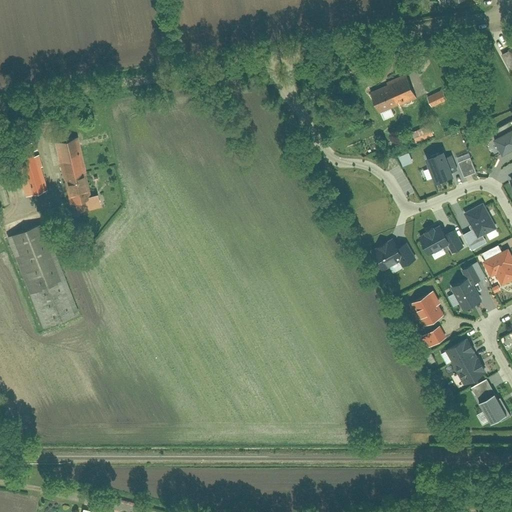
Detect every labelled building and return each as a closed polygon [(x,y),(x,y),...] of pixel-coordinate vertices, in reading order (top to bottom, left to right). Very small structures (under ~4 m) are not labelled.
[(413,46),(416,57),(430,53),(427,42),(413,46)] [(511,47),(500,54),(509,71),(511,69),(511,47)] [(371,91),(379,112),(380,112),(383,120),(395,116),(392,107),(415,98),(407,78),(371,91)] [(428,95),(432,106),(448,100),(443,89),(428,95)] [(498,133),(492,136),(501,153),(511,146),(511,118),(495,127),(498,133)] [(416,133),(419,141),(433,135),(430,127),(416,133)] [(79,137),(55,143),(71,214),(104,207),(101,193),(92,195),(79,137)] [(14,148),(26,194),(48,189),(35,142),(14,148)] [(442,148),(424,154),(434,180),(451,173),(450,171),(456,168),(450,153),(445,155),(442,148)] [(470,156),(458,161),(463,175),(476,170),(470,156)] [(472,247),(481,243),(477,235),(494,226),(481,202),(464,211),(473,227),(464,232),(472,247)] [(450,250),(462,245),(454,227),(443,232),(439,223),(417,233),(427,253),(447,244),(450,250)] [(9,238),(43,328),(79,315),(45,225),(9,238)] [(401,265),(415,257),(406,240),(396,244),(392,236),(384,240),(383,238),(378,240),(370,245),(383,269),(398,261),(401,265)] [(484,258),(481,259),(488,274),(493,271),(499,283),(511,277),(511,256),(507,246),(500,249),(497,243),(481,251),(484,258)] [(449,285),(461,308),(481,298),(472,282),(480,277),(472,262),(461,268),(465,276),(452,283),(453,284),(449,285)] [(430,290),(405,303),(414,321),(418,319),(421,326),(443,315),(430,290)] [(438,324),(420,334),(427,346),(445,336),(438,324)] [(468,334),(443,347),(463,384),(487,371),(468,334)] [(487,377),(471,385),(490,421),(507,412),(487,377)]
